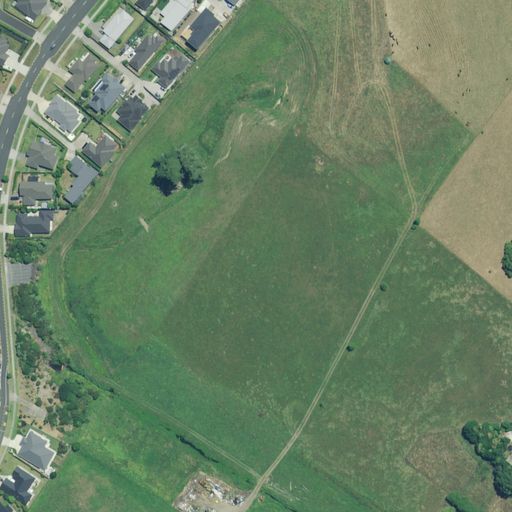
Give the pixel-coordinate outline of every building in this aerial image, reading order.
[(48,2),(45,0),(17,0),(20,2),(16,6),(35,21),(42,12),(41,10),(48,2)] [(154,0),(138,0),(136,3),(145,11),(154,0)] [(195,0),(179,0),(177,3),(173,0),(172,0),(162,13),(167,17),(162,22),(173,31),(190,10),(188,8),(195,0)] [(134,19),(122,10),(105,31),(107,33),(100,41),(110,49),(134,19)] [(8,39),(0,34),(0,64),(5,67),(14,48),(6,43),(8,39)] [(158,35),(155,38),(154,37),(152,38),(149,35),(135,52),(137,53),(128,64),(134,68),(138,72),(164,40),(158,35)] [(177,62),(165,53),(152,69),(162,78),(159,82),(168,89),(190,61),(183,55),(177,62)] [(86,80),(87,82),(100,68),(95,63),(97,61),(91,54),(83,62),(80,59),(70,70),(75,75),(66,84),(74,92),(86,80)] [(116,78),(115,79),(108,73),(102,80),(105,82),(96,93),(97,94),(89,104),(100,112),(103,108),(107,111),(126,88),(118,82),(119,81),(116,78)] [(143,100),(135,94),(132,99),(127,100),(124,103),(120,103),(114,112),(118,115),(114,121),(128,131),(137,119),(140,121),(148,109),(140,104),(143,100)] [(68,102),(67,103),(57,95),(43,114),(54,122),(61,128),(66,132),(68,130),(72,133),(80,122),(77,120),(82,114),(78,111),(79,110),(68,102)] [(118,145),(106,136),(97,147),(91,142),(83,152),(102,168),(116,151),(114,150),(118,145)] [(51,147),(51,146),(47,145),(41,142),(41,144),(34,141),(26,165),(38,169),(40,165),(54,170),(59,156),(55,155),(57,149),(51,147)] [(79,159),(80,158),(77,156),(71,163),(74,165),(71,169),(80,177),(73,185),(75,186),(67,197),(75,204),(100,173),(92,167),(91,168),(79,159)] [(47,182),(22,183),(22,197),(24,197),(24,205),(37,205),(37,200),(55,200),(54,185),(47,185),(47,182)] [(51,233),(51,231),(51,220),(54,220),(55,211),(40,211),(40,217),(28,217),(28,214),(18,214),(18,223),(15,223),(15,236),(32,236),(32,233),(48,233),(51,233)] [(46,444),(29,434),(25,441),(22,440),(18,446),(20,448),(15,458),(43,474),(54,455),(43,449),(46,444)] [(2,481),(0,485),(0,491),(25,506),(30,497),(26,494),(34,480),(14,468),(5,483),(2,481)] [(10,511),(0,500),(0,511),(10,511)]
